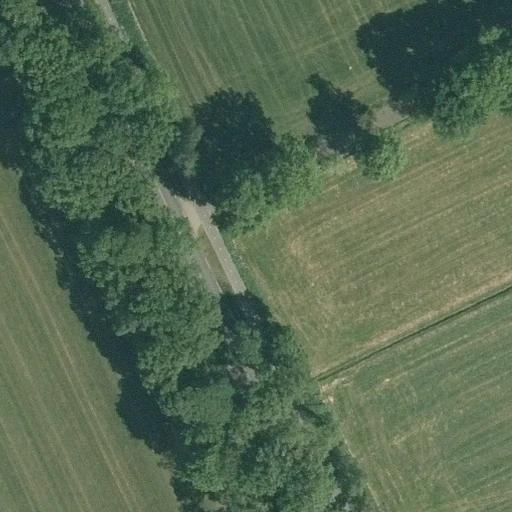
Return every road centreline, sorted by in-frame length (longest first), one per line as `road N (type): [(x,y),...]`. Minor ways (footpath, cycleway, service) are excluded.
road 1 (unclassified): [(511,56),(175,222)]
road 2 (secondary): [(313,511),(175,222)]
road 3 (secondary): [(175,222),(68,0)]
